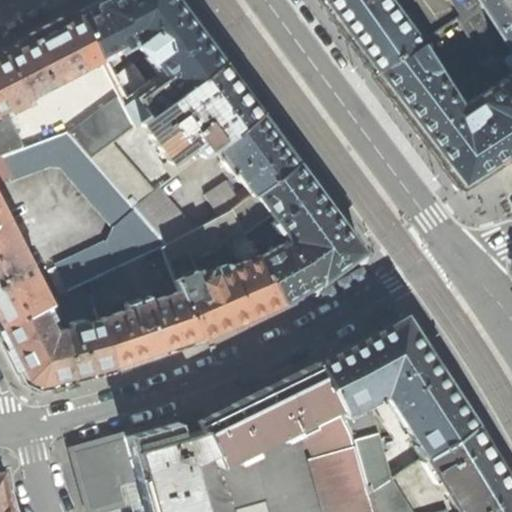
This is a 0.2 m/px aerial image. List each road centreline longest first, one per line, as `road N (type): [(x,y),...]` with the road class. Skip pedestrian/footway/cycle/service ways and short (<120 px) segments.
road 1 (unclassified): [(30,430),(179,388),(463,258)]
road 2 (tertiary): [(463,258),(259,0)]
